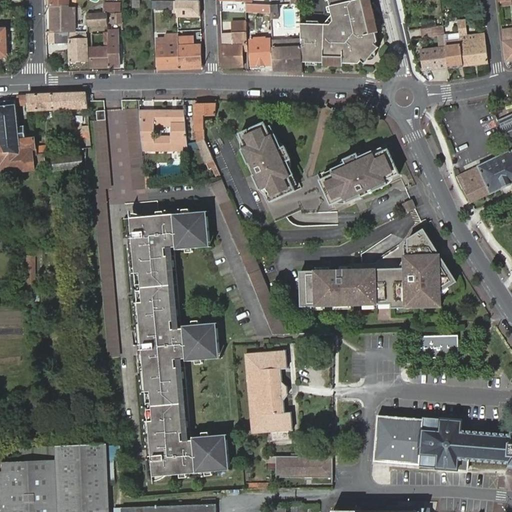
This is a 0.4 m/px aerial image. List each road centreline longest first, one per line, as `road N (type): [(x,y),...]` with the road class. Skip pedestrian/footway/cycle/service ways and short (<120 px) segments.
road 1 (tertiary): [(410,113),(454,217),(511,307)]
road 2 (tertiary): [(213,82),(361,85),(389,93)]
road 3 (tertiary): [(39,84),(213,82)]
